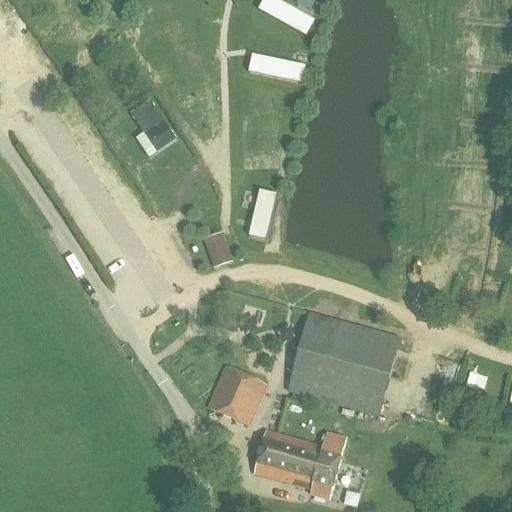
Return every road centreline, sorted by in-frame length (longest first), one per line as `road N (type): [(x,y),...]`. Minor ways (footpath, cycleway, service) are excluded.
road 1 (track): [(204,511),(184,419),(0,140)]
road 2 (unknown): [(0,139),(104,72)]
